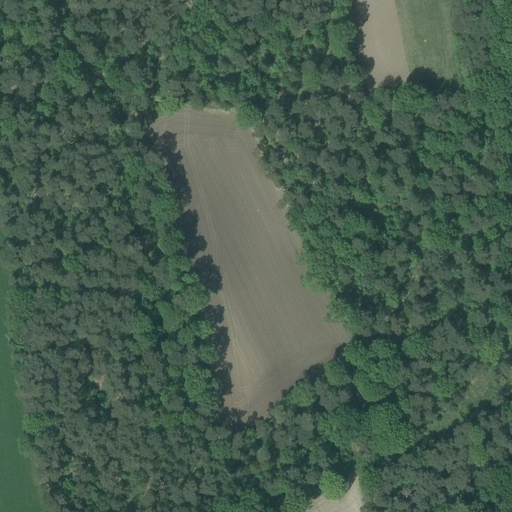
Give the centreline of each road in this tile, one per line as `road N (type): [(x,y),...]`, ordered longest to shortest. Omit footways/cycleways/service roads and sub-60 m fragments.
road 1 (track): [(39,0),(53,34),(111,83),(125,132),(131,270),(159,444),(136,511)]
road 2 (track): [(111,83),(178,101),(511,129)]
road 3 (track): [(503,129),(358,362),(354,467)]
